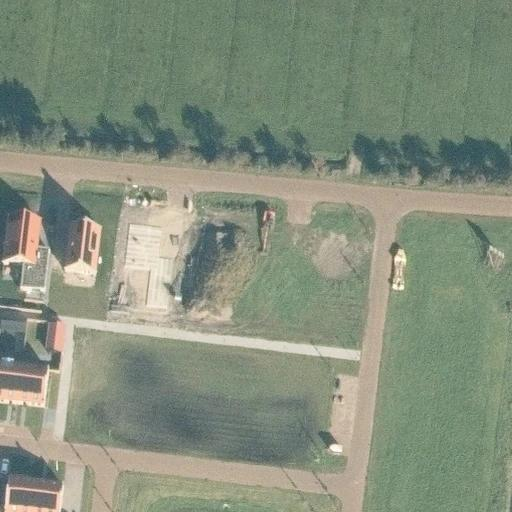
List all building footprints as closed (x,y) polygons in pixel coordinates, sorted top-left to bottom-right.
[(8,222),(3,267),(23,270),(20,293),(44,296),(49,254),(37,253),(40,226),(8,222)] [(127,226),(123,270),(149,273),(145,309),(167,311),(172,261),(158,260),(161,230),(127,226)] [(70,229),(65,275),(95,278),(100,233),(70,229)] [(224,235),(190,231),(189,243),(179,242),(175,278),(187,279),(187,275),(219,279),(224,235)] [(293,282),(288,322),(309,325),(312,305),(339,308),(343,268),(337,267),(339,248),(316,245),(313,264),(303,263),(301,283),(293,282)] [(0,334),(25,337),(27,323),(1,320),(0,332),(0,334)] [(338,326),(336,346),(348,348),(350,328),(338,326)] [(51,328),(48,355),(61,357),(65,329),(51,328)] [(0,368),(0,405),(17,408),(23,360),(13,359),(11,370),(0,368)] [(23,360),(17,408),(44,411),(48,374),(31,372),(33,361),(23,360)] [(9,483),(5,511),(33,511),(36,486),(9,483)] [(36,486),(33,511),(60,511),(63,490),(36,486)]
